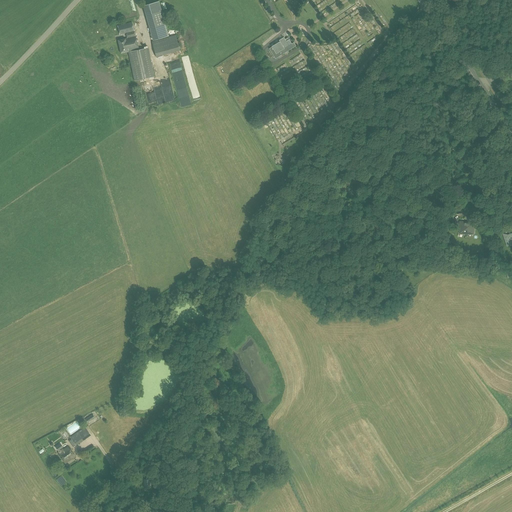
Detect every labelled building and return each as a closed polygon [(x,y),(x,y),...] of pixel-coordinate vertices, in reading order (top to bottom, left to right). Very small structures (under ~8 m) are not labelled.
[(144,5),(154,40),(169,36),(159,1),(144,5)] [(133,76),(135,81),(155,77),(153,71),(148,48),(139,50),(132,22),(117,26),(120,35),(126,33),(127,38),(117,40),(121,53),(127,52),(133,76)] [(152,42),(156,57),(180,50),(176,35),(152,42)] [(269,49),(275,59),(296,46),(294,42),(292,44),(289,39),(286,41),(284,37),(279,40),(280,41),(271,46),(272,47),(269,49)] [(159,103),(176,99),(172,80),(163,82),(166,95),(158,97),(159,103)] [(469,137),(473,142),(478,138),(475,133),(469,137)] [(502,233),(507,247),(511,245),(511,246),(511,245),(511,233),(510,234),(509,234),(509,235),(502,233)] [(85,419),(87,423),(95,417),(93,414),(85,419)] [(90,424),(95,430),(102,423),(97,417),(90,424)] [(70,437),(71,439),(69,441),(73,447),(76,445),(76,446),(91,435),(85,427),(70,437)] [(58,452),(65,463),(75,456),(68,446),(63,449),(63,448),(58,452)] [(56,480),(61,486),(66,482),(62,475),(56,480)]
